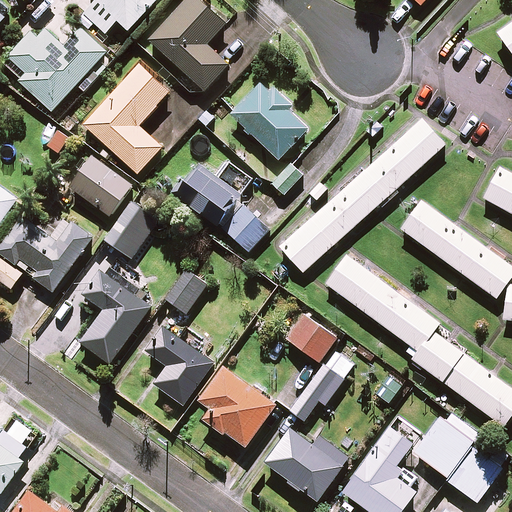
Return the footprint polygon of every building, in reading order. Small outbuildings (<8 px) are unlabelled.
[(97,0),(101,3),(88,17),(108,34),(120,22),(131,32),(160,0),(97,0)] [(229,25),(201,0),(190,0),(152,41),(206,93),(231,66),(209,46),(229,25)] [(0,28),(9,18),(0,10),(0,28)] [(511,25),(500,34),(511,50),(511,25)] [(109,53),(82,29),(65,46),(48,31),(40,40),(33,34),(10,59),(28,76),(22,83),(54,112),(109,53)] [(172,93),(143,66),(88,127),(140,175),(164,149),(141,128),(172,93)] [(311,130),(264,85),(234,116),(281,161),(311,130)] [(447,146),(425,121),(282,248),(305,274),(447,146)] [(135,186),(95,158),(73,189),(113,217),(135,186)] [(220,179),(202,164),(177,194),(218,227),(219,226),(252,252),(272,229),(238,201),(253,182),(232,165),(220,179)] [(304,177),(292,166),(274,184),(286,196),(304,177)] [(511,174),(502,169),(486,200),(511,213),(511,174)] [(0,228),(20,201),(0,186),(0,228)] [(511,280),(511,266),(424,203),(404,231),(499,299),(511,280)] [(161,221),(134,204),(108,242),(134,260),(161,221)] [(53,238),(26,218),(1,252),(55,293),(95,239),(67,218),(53,238)] [(24,275),(0,256),(0,280),(13,290),(24,275)] [(442,325),(349,257),(329,285),(413,346),(407,355),(506,427),(511,418),(511,388),(436,333),(442,325)] [(113,270),(111,273),(107,270),(88,297),(107,311),(83,344),(113,365),(154,308),(144,301),(148,295),(113,270)] [(209,286),(188,271),(167,300),(189,315),(209,286)] [(340,339),(306,315),(288,340),(322,364),(340,339)] [(217,363),(165,327),(148,351),(170,367),(157,385),(186,406),(217,363)] [(328,368),(325,366),(292,412),(307,422),(321,402),(327,406),(356,366),(338,354),(328,368)] [(278,406),(225,368),(202,402),(216,412),(209,422),(248,449),(278,406)] [(403,386),(394,379),(380,397),(390,404),(403,386)] [(451,480),(474,448),(473,447),(481,436),(454,417),(450,423),(443,418),(416,453),(451,480)] [(30,448),(0,426),(0,491),(4,495),(27,463),(22,459),(30,448)] [(266,463),(290,481),(288,483),(302,494),(304,491),(320,502),(352,458),(322,437),(316,445),(292,427),(266,463)] [(408,472),(400,466),(414,445),(391,429),(345,493),(371,511),(404,511),(418,493),(401,481),(408,472)] [(474,448),(451,480),(480,501),(511,459),(500,451),(492,462),(474,448)] [(61,511),(59,511),(32,491),(16,511),(72,511),(65,507),(61,511)]
